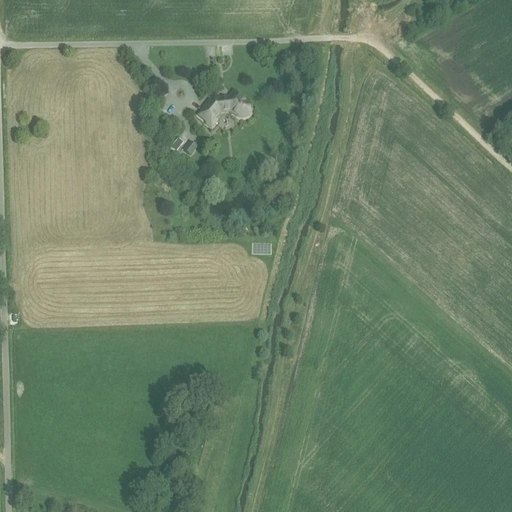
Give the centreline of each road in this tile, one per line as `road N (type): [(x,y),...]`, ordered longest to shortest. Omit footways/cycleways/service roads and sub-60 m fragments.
road 1 (unclassified): [(9,511),(0,120)]
road 2 (track): [(0,45),(369,40)]
road 3 (track): [(369,40),(511,165)]
